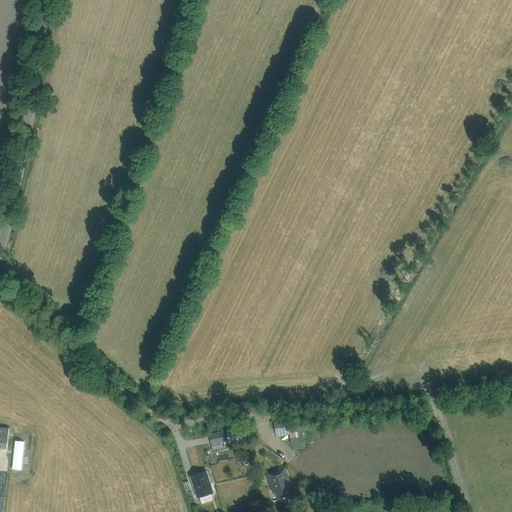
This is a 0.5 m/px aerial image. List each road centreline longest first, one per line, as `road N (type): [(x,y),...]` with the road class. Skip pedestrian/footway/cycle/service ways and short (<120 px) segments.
road 1 (track): [(511,393),(178,425),(125,395),(0,285)]
road 2 (unclassified): [(0,249),(48,0)]
